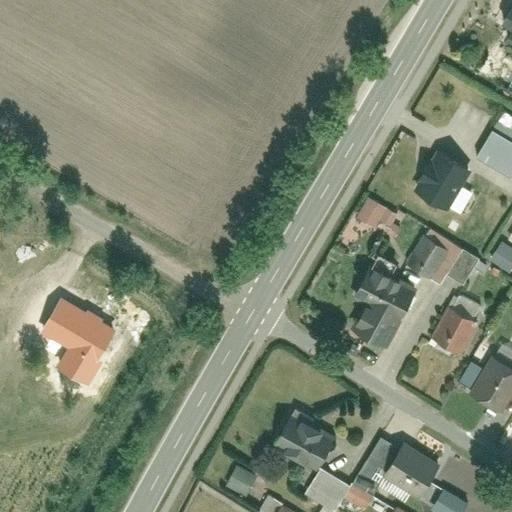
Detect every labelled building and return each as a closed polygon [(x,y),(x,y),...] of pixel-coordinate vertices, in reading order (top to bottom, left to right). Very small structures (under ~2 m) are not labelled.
[(511,176),(511,174),(511,128),(496,120),(476,156),(511,176)] [(415,187),(449,207),(471,169),(437,149),(415,187)] [(371,196),(364,218),(382,224),(385,218),(397,222),(403,208),(371,196)] [(465,207),(476,218),(486,207),(475,196),(465,207)] [(406,261),(431,276),(448,248),(423,233),(406,261)] [(511,241),(507,238),(495,258),(511,268),(511,241)] [(459,254),(449,271),(464,281),(480,256),(464,246),(459,254)] [(448,248),(431,276),(442,282),(449,271),(459,254),(448,248)] [(386,344),(415,289),(368,264),(352,293),(365,299),(351,325),(386,344)] [(431,336),(464,352),(480,321),(447,305),(431,336)] [(73,308),(57,335),(100,362),(117,334),(73,308)] [(469,389),(502,410),(511,393),(511,364),(492,353),(469,389)] [(272,439),(316,466),(339,428),(295,401),(272,439)] [(384,473),(401,446),(383,435),(356,479),(374,490),(384,473)] [(419,495),(440,461),(405,440),(401,446),(384,473),(419,495)] [(226,483),(244,495),(257,474),(239,462),(226,483)] [(345,496),(353,483),(323,465),(307,490),(337,508),(345,496)] [(374,490),(356,479),(353,483),(345,496),(363,507),(374,490)] [(298,511),(284,503),(278,511),(298,511)]
